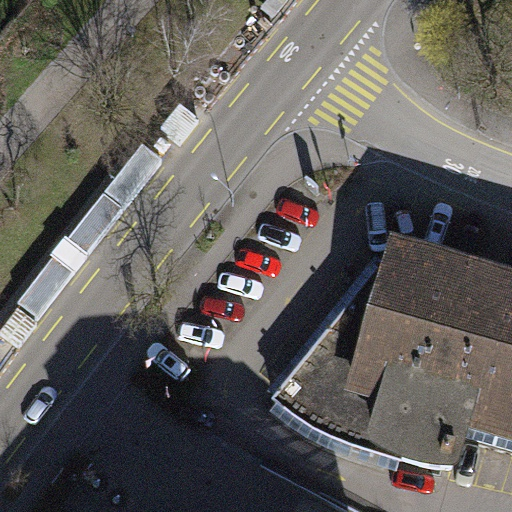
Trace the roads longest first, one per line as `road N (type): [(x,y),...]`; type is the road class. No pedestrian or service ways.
road 1 (residential): [(300,61),(0,438)]
road 2 (residential): [(511,178),(420,138),(300,61)]
